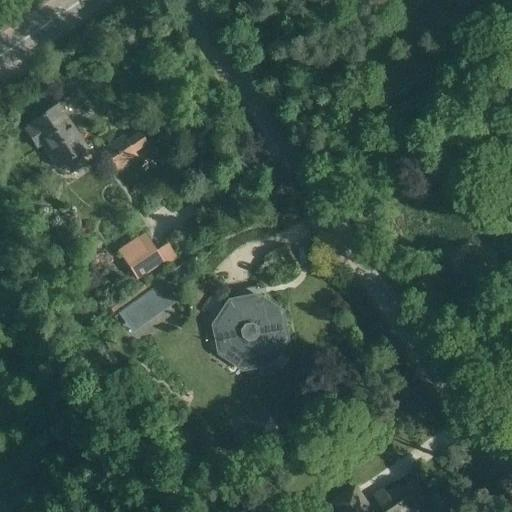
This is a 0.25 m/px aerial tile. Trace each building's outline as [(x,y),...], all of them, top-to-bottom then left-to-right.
[(58,169),(86,150),(57,106),(28,125),(31,128),(26,132),(36,147),(40,144),(58,169)] [(103,151),(116,170),(136,157),(133,153),(145,144),(139,134),(126,142),(123,137),(103,151)] [(459,290),(446,296),(449,304),(476,295),(477,300),(498,294),(489,266),(511,259),(511,231),(481,241),(474,217),(452,224),(468,275),(456,279),(459,290)] [(118,252),(137,280),(162,263),(165,267),(177,259),(167,244),(155,252),(144,235),(118,252)] [(189,273),(183,264),(171,273),(177,281),(189,273)] [(131,334),(176,303),(161,283),(117,315),(131,334)] [(244,370),(271,364),(272,366),(273,365),(273,363),(287,341),(289,342),(289,341),(287,340),(282,314),(284,313),(283,312),(282,313),(259,298),(260,297),(259,296),(258,298),(231,302),(214,326),(219,355),(244,370)] [(432,511),(414,483),(402,491),(400,488),(369,509),(356,489),(335,503),(341,511),(432,511)]
